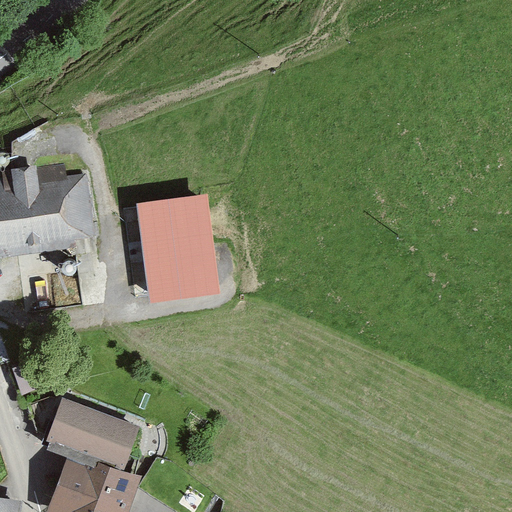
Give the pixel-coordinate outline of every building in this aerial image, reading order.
[(9,183),(0,184),(0,259),(58,254),(56,240),(88,237),(81,173),(38,178),(37,167),(7,170),(9,183)] [(210,171),(138,179),(150,280),(222,272),(210,171)] [(29,363),(14,368),(22,391),(38,385),(29,363)] [(67,449),(46,511),(125,511),(138,479),(121,472),(137,428),(60,400),(44,438),(67,449)] [(172,511),(194,511),(213,482),(186,465),(161,505),(172,511)] [(15,511),(16,505),(0,501),(0,511),(15,511)]
